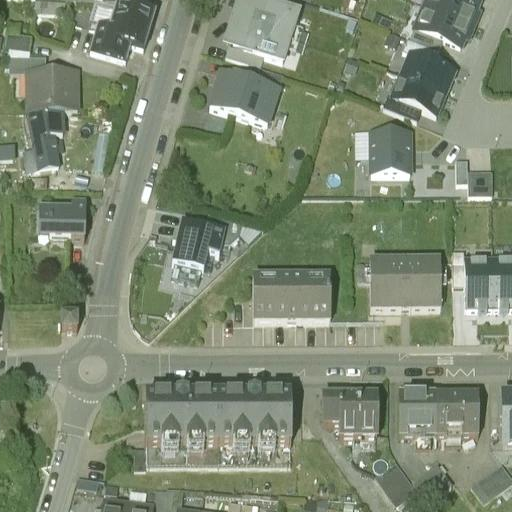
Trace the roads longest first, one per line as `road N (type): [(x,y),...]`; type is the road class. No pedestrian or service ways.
road 1 (residential): [(118,376),(511,371)]
road 2 (residential): [(100,354),(110,271),(192,0)]
road 3 (residential): [(509,0),(475,89),(478,135)]
